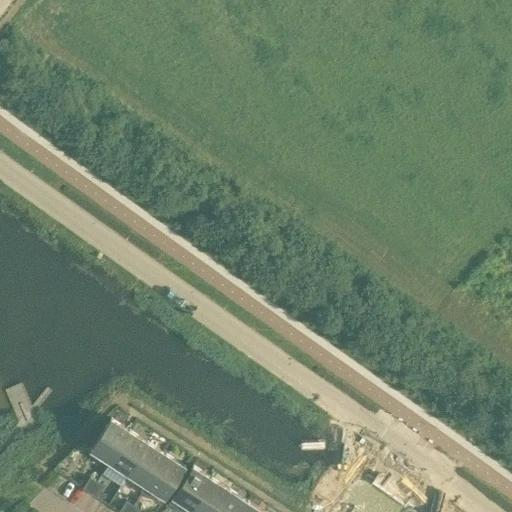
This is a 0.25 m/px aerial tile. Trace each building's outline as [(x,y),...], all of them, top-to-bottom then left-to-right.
[(109,461),(130,429),(111,417),(90,449),(109,461)] [(148,441),(130,429),(109,461),(127,473),(148,441)] [(140,490),(141,491),(166,453),(148,441),(127,473),(144,484),(140,490)] [(166,453),(141,491),(160,503),(185,465),(166,453)] [(182,511),(188,511),(212,477),(193,464),(168,502),(182,511)] [(89,492),(96,481),(89,476),(82,487),(89,492)] [(214,511),(230,488),(212,477),(188,511),(190,511),(192,509),(196,511),(214,511)] [(104,485),(96,481),(89,492),(97,496),(104,485)] [(240,511),(248,500),(230,488),(214,511),(240,511)] [(118,511),(120,511),(127,511),(133,504),(126,500),(118,511)] [(248,500),(240,511),(265,511),(266,511),(248,500)]
